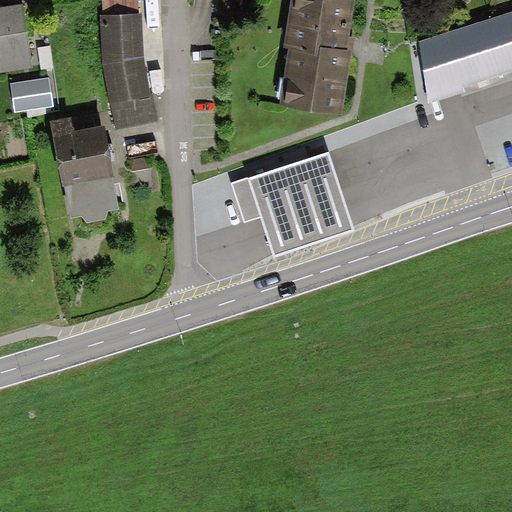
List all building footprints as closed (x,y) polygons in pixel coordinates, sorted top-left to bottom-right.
[(101,16),(103,67),(114,129),(156,122),(146,60),(143,14),(138,14),(136,0),(113,0),(104,1),(105,17),(101,16)] [(357,0),(292,0),(285,51),(289,52),(280,106),(342,116),(354,38),(351,37),(357,0)] [(0,73),(33,69),(25,9),(0,12),(0,73)] [(511,14),(419,45),(429,105),(511,77),(511,14)] [(54,107),(50,78),(10,84),(14,113),(54,107)] [(88,225),(105,221),(107,213),(119,211),(104,130),(73,136),(70,120),(52,123),(64,189),(67,189),(72,220),(84,218),(88,225)] [(356,231),(330,152),(231,185),(245,228),(261,223),(273,258),(356,231)]
